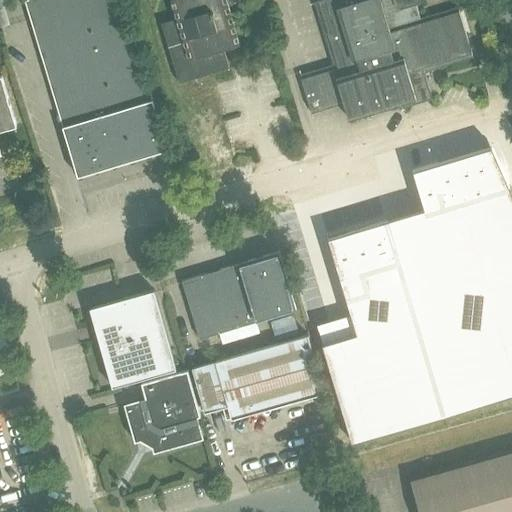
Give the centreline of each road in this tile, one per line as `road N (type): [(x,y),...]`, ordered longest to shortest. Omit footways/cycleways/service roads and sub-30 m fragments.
road 1 (unclassified): [(12,263),(511,107)]
road 2 (unclassified): [(83,511),(12,263)]
road 3 (unknown): [(308,171),(279,0)]
